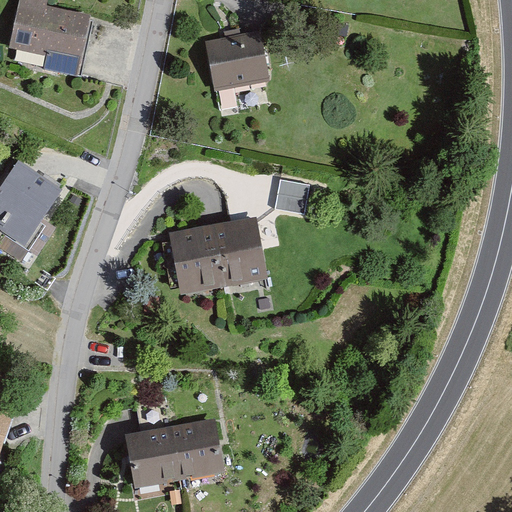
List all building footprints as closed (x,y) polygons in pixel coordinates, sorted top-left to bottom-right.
[(48,0),(19,0),(9,49),(46,57),(43,69),(81,77),(94,16),(47,6),(48,0)] [(259,32),(207,42),(216,92),(269,82),(259,32)] [(64,194),(17,163),(0,189),(0,229),(29,248),(64,194)] [(275,209),(304,215),(309,186),(280,180),(275,209)] [(257,222),(170,238),(181,295),(268,279),(257,222)] [(0,455),(15,412),(0,407),(0,455)] [(214,422),(128,438),(138,495),(224,479),(214,422)]
